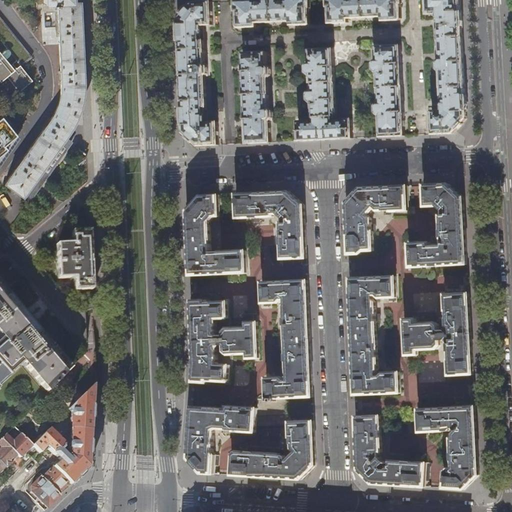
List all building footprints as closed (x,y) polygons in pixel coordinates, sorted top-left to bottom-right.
[(83,88),(83,81),(81,53),(80,24),(78,0),(42,0),(43,12),(57,12),(60,86),(60,93),(58,101),(56,109),(54,114),(51,118),(17,166),(4,184),(28,202),(62,154),(69,144),(62,140),(68,132),(71,128),(74,122),(79,110),(81,102),(82,95),(83,88)] [(239,26),(241,28),(257,27),(257,23),(292,21),(292,25),(310,24),(310,8),(311,8),(310,0),(250,0),(246,0),(236,1),(237,11),(238,11),(239,26)] [(330,7),(330,23),(349,23),(349,19),(383,17),(384,21),(401,20),(402,18),(402,3),(403,3),(402,0),(328,0),(328,7),(330,7)] [(432,111),(433,135),(441,134),(454,134),(467,119),(466,95),(462,25),(460,0),(426,0),(427,15),(438,14),(440,60),(438,60),(439,72),(441,72),(443,109),(440,109),(440,111),(432,111)] [(184,133),(199,146),(207,146),(219,145),(218,122),(211,122),(211,120),(208,120),(206,76),(208,76),(208,65),(206,65),(204,25),(213,25),(212,2),(193,3),(179,18),(180,38),(184,119),(184,133)] [(0,41),(15,61),(19,66),(20,65),(30,57),(0,18),(0,41)] [(0,82),(7,77),(19,91),(32,81),(20,65),(19,66),(15,61),(10,65),(5,59),(6,57),(1,52),(0,53),(0,41),(0,82)] [(381,115),(381,137),(405,136),(402,46),(378,47),(379,61),(375,60),(376,70),(379,72),(380,103),(379,103),(377,106),(377,115),(381,115)] [(299,122),(299,141),(322,140),(353,139),(352,119),(338,120),(335,49),(311,50),(311,63),(308,64),(309,72),(311,75),(312,75),(313,91),(310,94),(310,103),(313,103),(314,122),(309,122),(309,121),(299,122)] [(244,53),(247,144),(257,143),(272,143),(271,121),(274,120),(274,111),(270,108),(269,78),(270,78),(272,75),(272,66),(269,66),(268,52),(244,53)] [(1,117),(0,117),(0,158),(16,136),(1,117)] [(409,236),(411,268),(468,265),(465,226),(464,197),(449,184),(424,185),(425,207),(438,207),(438,211),(443,211),(443,216),(440,216),(442,246),(431,246),(430,243),(412,244),(411,236),(409,236)] [(348,215),(349,255),(361,255),(364,252),(374,251),(373,232),(376,232),(375,223),(372,223),(371,219),(368,216),(375,209),(378,211),(382,211),(382,215),(391,214),(391,212),(407,211),(408,215),(410,215),(410,211),(409,211),(408,186),(401,186),(361,188),(347,203),(348,215)] [(282,247),(283,260),(307,259),(305,205),(290,192),(274,193),(237,195),(238,219),(251,218),(251,222),(262,222),(262,218),(275,217),(275,215),(280,215),(284,218),(284,223),(281,223),(282,238),(278,239),(279,247),(282,247)] [(190,263),(191,276),(247,273),(246,249),(242,249),(242,251),(221,252),(221,253),(212,253),(210,222),(214,217),(224,217),(224,214),(220,214),(219,195),(209,196),(202,196),(188,211),(188,218),(189,239),(190,263)] [(73,279),(74,292),(92,290),(91,275),(90,245),(89,231),(72,231),(72,244),(56,245),(57,279),(73,279)] [(353,337),(356,395),(402,393),(401,369),(392,369),(393,372),(383,372),(383,369),(379,369),(379,356),(382,356),(382,349),(378,349),(377,320),(380,320),(380,314),(377,314),(376,301),(380,301),(380,298),(389,298),(389,300),(397,300),(397,277),(350,279),(353,337)] [(267,378),(268,400),(313,397),(313,383),(311,338),(308,280),(263,282),(264,307),(272,307),(272,304),(281,304),(281,307),(285,307),(285,320),(281,320),(282,327),(285,326),(287,355),(283,355),(284,362),(287,362),(288,374),(284,375),(284,378),(275,378),(275,375),(271,376),(271,378),(267,378)] [(0,286),(0,336),(2,339),(0,340),(0,380),(21,361),(48,391),(70,368),(41,334),(27,318),(2,289),(0,286)] [(449,359),(450,375),(474,374),(471,331),(469,293),(446,294),(447,310),(448,325),(441,325),(437,322),(418,323),(417,310),(414,310),(414,318),(405,318),(407,354),(419,354),(419,349),(439,348),(442,345),(442,344),(444,343),(444,339),(446,339),(449,342),(450,359),(449,359)] [(194,382),(208,383),(208,381),(229,383),(230,366),(218,365),(218,346),(225,346),(225,352),(227,352),(227,356),(249,354),(249,363),(251,363),(251,359),(260,359),(259,323),(250,323),(249,315),(247,316),(247,328),(228,329),(225,331),(217,332),(217,320),(229,319),(228,302),(207,303),(207,301),(192,301),(193,318),(194,344),(195,364),(194,374),(194,382)] [(63,444),(48,429),(32,444),(39,452),(40,452),(46,447),(59,460),(53,466),(68,481),(71,484),(80,475),(89,467),(89,452),(92,417),(94,384),(68,409),(71,412),(70,423),(71,424),(70,442),(69,443),(69,449),(70,450),(69,455),(64,455),(60,451),(63,448),(63,444)] [(445,488),(465,490),(480,476),(478,444),(476,406),(419,409),(420,432),(450,431),(454,434),(454,438),(452,438),(453,468),(449,468),(445,471),(445,488)] [(202,474),(215,474),(217,455),(214,452),(215,430),(218,429),(235,430),(235,432),(256,433),(258,409),(228,407),(227,409),(192,407),(192,415),(190,438),(190,452),(189,459),(202,474)] [(398,485),(426,487),(427,463),(415,462),(415,458),(403,457),(403,461),(390,460),(390,463),(385,463),(380,457),(380,452),(382,452),(382,437),(386,437),(385,428),(381,428),(381,416),(357,417),(359,470),(373,484),(398,485)] [(261,477),(302,480),(316,466),(315,433),(314,421),(290,422),(291,437),(289,437),(289,444),(293,443),(293,449),(296,452),(289,459),(286,456),(286,454),(283,450),(278,450),(278,454),(256,452),(256,448),(250,448),(249,452),(238,451),(234,454),(233,475),(261,477)] [(6,434),(1,439),(25,463),(28,460),(31,457),(25,451),(32,444),(20,433),(12,440),(6,434)] [(0,462),(4,466),(10,460),(19,469),(25,463),(1,439),(0,440),(0,462)] [(49,470),(41,477),(56,492),(62,487),(68,481),(53,466),(49,470)] [(60,495),(56,492),(41,477),(40,476),(34,481),(30,486),(30,491),(47,508),(53,502),(60,495)]
